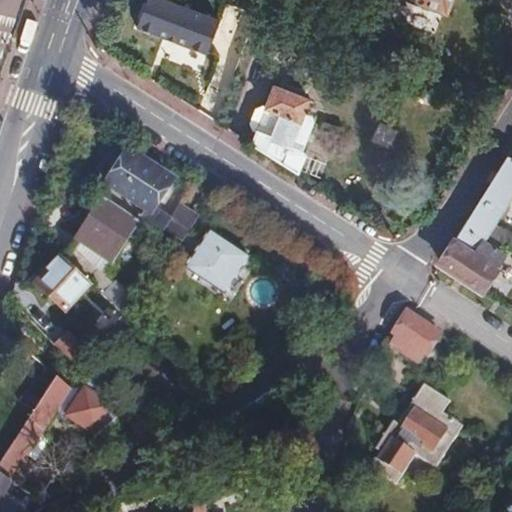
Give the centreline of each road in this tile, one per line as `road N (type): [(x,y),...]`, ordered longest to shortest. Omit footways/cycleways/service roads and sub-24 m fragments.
road 1 (residential): [(55,50),(399,273)]
road 2 (residential): [(86,511),(355,335)]
road 3 (residential): [(511,122),(399,273)]
road 4 (residential): [(305,511),(355,335)]
road 5 (tertiary): [(0,220),(55,50)]
road 6 (residential): [(399,273),(511,349)]
